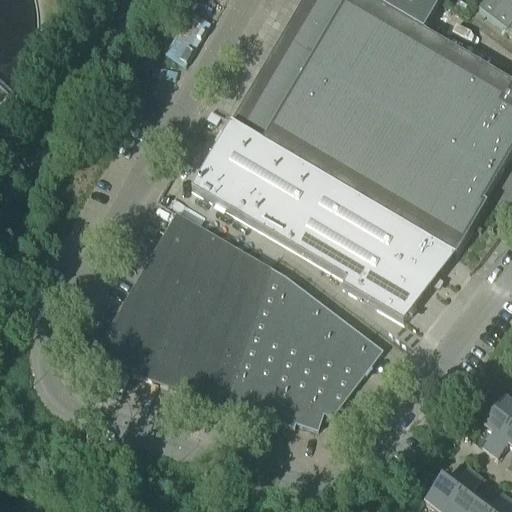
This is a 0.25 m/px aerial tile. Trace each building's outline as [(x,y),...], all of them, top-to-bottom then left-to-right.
[(511,88),(423,37),(359,0),(307,0),(231,130),(457,261),(488,210),(484,208),(511,161),(511,88)] [(441,7),(428,0),(359,0),(423,37),(441,7)] [(511,3),(507,0),(489,0),(480,13),(511,38),(511,3)] [(463,19),(466,15),(468,10),(460,5),(455,14),(463,19)] [(457,263),(457,261),(231,130),(192,196),(347,288),(342,294),(404,330),(417,312),(414,310),(429,291),(433,293),(438,285),(435,283),(453,260),(457,263)] [(225,411),(271,275),(177,221),(106,342),(114,346),(106,368),(134,377),(132,380),(191,400),(193,396),(206,401),(205,405),(225,411)] [(491,459),(511,430),(511,409),(505,403),(483,432),(494,440),(484,453),(491,459)] [(511,430),(491,459),(499,464),(509,451),(511,453),(511,430)] [(432,511),(449,511),(475,480),(468,474),(457,487),(447,479),(425,507),(432,511)] [(475,480),(449,511),(477,511),(482,506),(473,499),(483,485),(475,480)] [(490,511),(482,506),(477,511),(503,511),(509,505),(502,499),(492,511),(490,511)]
